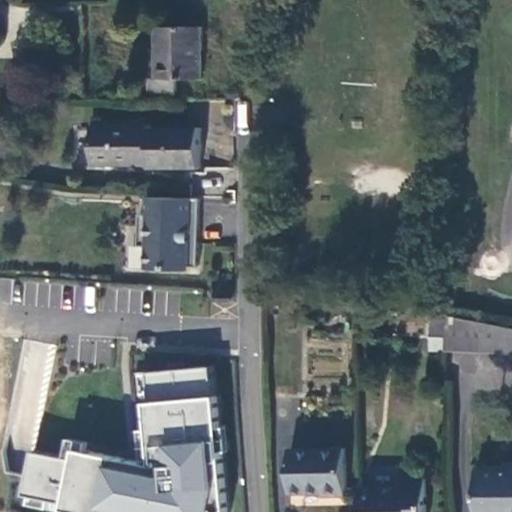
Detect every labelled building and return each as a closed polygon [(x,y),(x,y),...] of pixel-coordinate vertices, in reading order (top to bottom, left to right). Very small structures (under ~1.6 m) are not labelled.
[(205,27),(164,26),(162,59),(156,59),(156,78),(150,78),(150,93),(178,93),(178,78),(203,79),(205,27)] [(153,158),(154,167),(154,170),(203,169),(203,130),(154,130),(154,127),(95,127),(95,167),(142,167),(142,158),(153,158)] [(142,167),(154,167),(153,158),(142,158),(142,167)] [(201,228),(202,197),(176,196),(151,195),(150,213),(142,213),(141,244),(149,245),(148,267),(190,269),(191,265),(199,266),(200,241),(192,240),(192,227),(201,228)] [(200,241),(201,228),(192,227),(192,240),(200,241)] [(447,314),(436,312),(437,350),(448,350),(448,349),(447,314)] [(511,327),(447,314),(448,349),(506,353),(506,358),(511,358),(511,327)] [(226,511),(229,502),(216,367),(135,372),(144,462),(83,450),(85,444),(69,441),(65,457),(40,453),(29,504),(62,511),(226,511)] [(347,448),(291,449),(291,491),(325,491),(325,494),(347,493),(347,448)] [(504,469),(478,469),(478,511),(511,511),(511,464),(504,465),(504,469)] [(400,485),(362,486),(362,511),(428,511),(427,477),(400,477),(400,485)]
